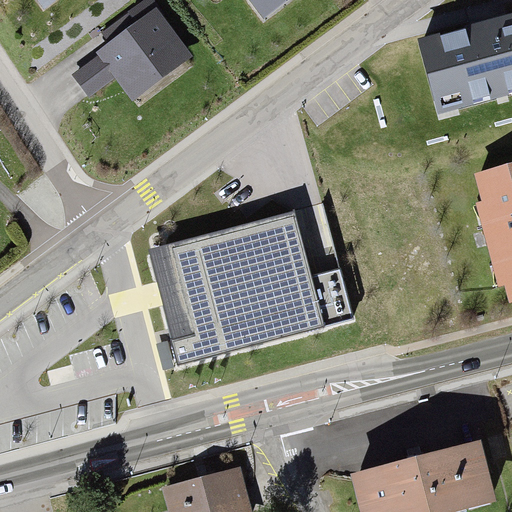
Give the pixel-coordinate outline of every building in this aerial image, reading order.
[(33,0),(43,13),(61,0),(33,0)] [(90,99),(112,83),(132,110),(199,60),(154,0),(147,0),(85,47),(97,64),(75,80),(90,99)] [(259,0),(273,18),(296,0),(259,0)] [(511,12),(417,38),(437,113),(511,92),(511,12)] [(511,170),(476,181),(510,299),(511,298),(511,170)] [(324,328),(293,211),(172,243),(196,335),(171,341),(178,366),(324,328)] [(477,448),(353,475),(360,511),(443,511),(489,502),(477,448)] [(253,511),(244,473),(164,491),(169,511),(253,511)]
